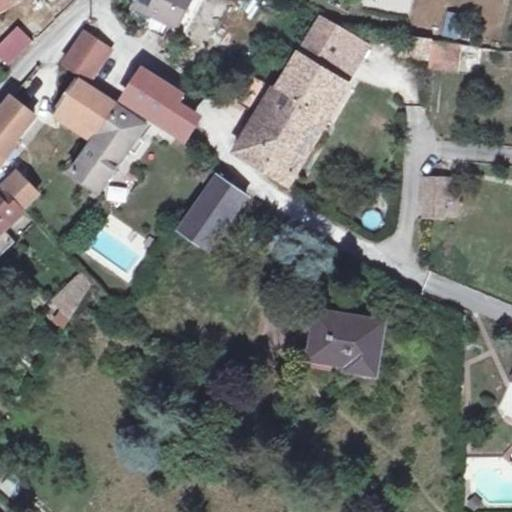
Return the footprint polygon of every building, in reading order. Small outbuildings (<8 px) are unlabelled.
[(15,0),(0,0),(0,10),(15,0)] [(187,12),(192,0),(142,0),(138,8),(172,25),(180,9),(187,12)] [(165,38),(172,25),(138,8),(125,1),(124,3),(126,10),(148,21),(150,31),(165,38)] [(458,39),(462,16),(449,13),(445,36),(458,39)] [(316,66),(329,45),(327,44),(337,27),(338,26),(323,17),(278,91),(275,89),(274,90),(309,111),(310,110),(328,121),(348,86),(316,66)] [(0,54),(10,65),(33,41),(20,27),(0,46),(0,54)] [(327,44),(329,45),(316,66),(348,86),(370,45),(337,27),(327,44)] [(111,51),(85,35),(65,66),(90,82),(111,51)] [(431,60),(433,43),(433,42),(403,37),(401,55),(431,60)] [(448,70),(451,45),(433,43),(431,60),(430,68),(448,70)] [(457,69),(460,47),(451,45),(448,70),(457,69)] [(463,49),(460,71),(475,73),(477,50),(463,49)] [(511,67),(511,52),(501,53),(498,52),(497,68),(511,67)] [(189,116),(176,107),(183,96),(145,71),(126,101),(164,126),(166,124),(188,139),(196,127),(189,116)] [(259,116),(274,90),(275,89),(249,74),(240,88),(245,91),(238,104),(259,116)] [(99,135),(119,106),(78,79),(58,108),(99,135)] [(274,90),(259,116),(258,117),(262,120),(253,136),(284,154),(309,111),(274,90)] [(16,141),(36,117),(12,98),(0,114),(0,166),(19,143),(16,141)] [(130,151),(138,138),(147,125),(119,106),(99,135),(72,174),(100,194),(130,151)] [(291,185),(328,121),(310,110),(309,111),(284,154),(272,174),(291,185)] [(284,154),(253,136),(251,135),(248,134),(237,153),(272,174),(284,154)] [(136,155),(145,143),(138,138),(130,151),(136,155)] [(39,194),(21,176),(7,190),(24,209),(39,194)] [(209,251),(247,196),(222,178),(220,177),(181,232),(209,251)] [(459,195),(460,180),(427,180),(426,210),(444,211),(444,195),(459,195)] [(6,230),(26,211),(24,209),(7,190),(4,188),(0,183),(0,255),(1,256),(16,242),(6,230)] [(365,230),(383,227),(380,210),(362,214),(365,230)] [(73,317),(92,284),(83,274),(55,302),(73,317)] [(386,320),(326,310),(308,331),(308,348),(304,348),(303,350),(306,355),(305,361),(311,363),(311,369),(331,372),(332,368),(342,369),(341,372),(342,376),(377,379),(386,320)]
